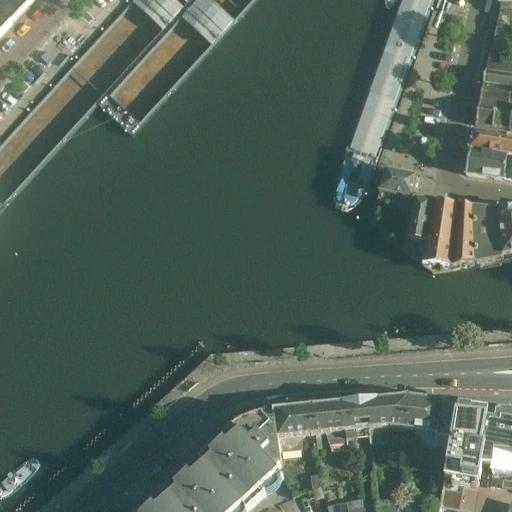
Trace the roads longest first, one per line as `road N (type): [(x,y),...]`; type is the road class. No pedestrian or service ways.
road 1 (tertiary): [(272,386),(511,373)]
road 2 (tertiary): [(272,386),(247,388),(197,412),(89,511)]
road 3 (residential): [(434,189),(486,0)]
